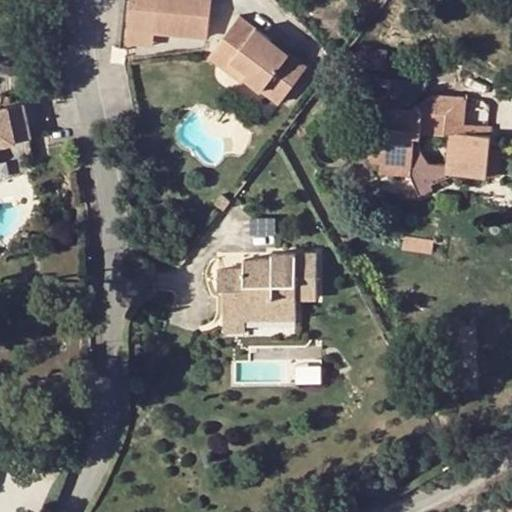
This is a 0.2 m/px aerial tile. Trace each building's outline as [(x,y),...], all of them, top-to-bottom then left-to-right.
[(204,37),(208,0),(127,0),(125,29),(153,32),(204,37)] [(48,13),(48,31),(61,31),(61,13),(48,13)] [(239,15),(216,47),(248,72),(245,75),(281,102),(308,66),(290,53),(272,39),(239,15)] [(125,29),(123,41),(152,45),(153,32),(125,29)] [(278,31),(272,39),(290,53),(296,44),(278,31)] [(248,72),(216,47),(209,56),(241,80),(245,75),(248,72)] [(389,78),(386,106),(408,109),(418,101),(420,81),(389,78)] [(418,101),(408,109),(386,106),(370,118),(377,128),(368,133),(367,154),(371,161),(379,161),(411,163),(410,176),(419,195),(432,190),(428,178),(444,172),(485,175),(487,148),(489,126),(461,123),(463,97),(428,94),(418,101)] [(0,166),(2,165),(0,162),(0,152),(20,146),(37,141),(25,107),(0,115),(0,166)] [(370,118),(368,133),(377,128),(370,118)] [(0,152),(0,162),(2,165),(24,158),(20,146),(0,152)] [(501,149),(487,148),(485,175),(499,177),(501,149)] [(411,163),(379,161),(377,174),(410,176),(411,163)] [(230,200),(222,193),(215,202),(224,208),(230,200)] [(404,235),(402,247),(432,252),(434,240),(404,235)] [(222,290),(222,318),(243,317),(294,317),(295,296),(315,297),(314,254),(271,253),(272,260),(243,259),(244,269),(217,269),(217,289),(222,290)] [(243,317),(222,318),(221,331),(243,331),(243,317)] [(251,357),(233,358),(235,384),(298,381),(297,361),(314,360),(313,342),(251,345),(251,357)] [(324,379),(323,362),(299,364),(300,380),(324,379)]
